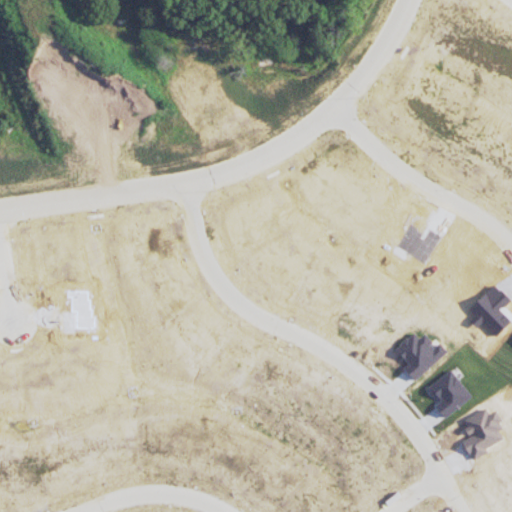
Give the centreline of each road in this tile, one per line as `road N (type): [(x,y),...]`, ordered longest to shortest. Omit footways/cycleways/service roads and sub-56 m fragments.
road 1 (residential): [(411,0),(402,30),(320,122),(244,165),(175,183),(0,207)]
road 2 (residential): [(464,511),(379,391),(239,304),(217,280),(183,181)]
road 3 (residential): [(337,104),(405,174),(474,215),(511,249)]
road 4 (residential): [(77,511),(149,495),(229,511)]
